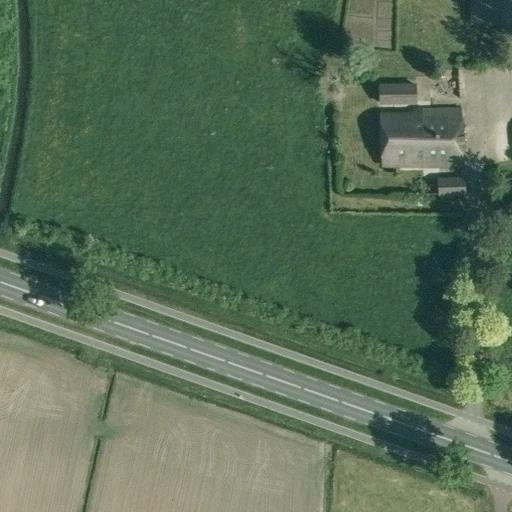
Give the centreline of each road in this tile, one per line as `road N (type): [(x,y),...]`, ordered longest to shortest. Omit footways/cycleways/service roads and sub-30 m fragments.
road 1 (primary): [(511,460),(0,280)]
road 2 (track): [(9,0),(0,149)]
